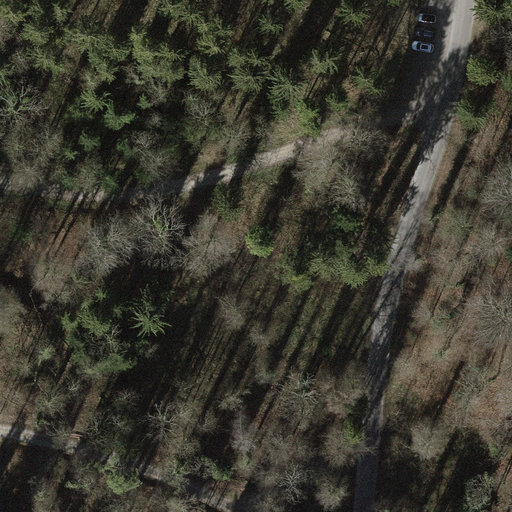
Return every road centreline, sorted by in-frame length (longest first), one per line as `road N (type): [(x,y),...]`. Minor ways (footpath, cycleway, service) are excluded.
road 1 (unclassified): [(466,0),(446,115),(392,282),(363,511)]
road 2 (track): [(0,179),(62,193),(170,189),(446,115)]
road 3 (track): [(241,511),(130,462),(0,429)]
road 4 (track): [(372,426),(306,481),(232,506)]
